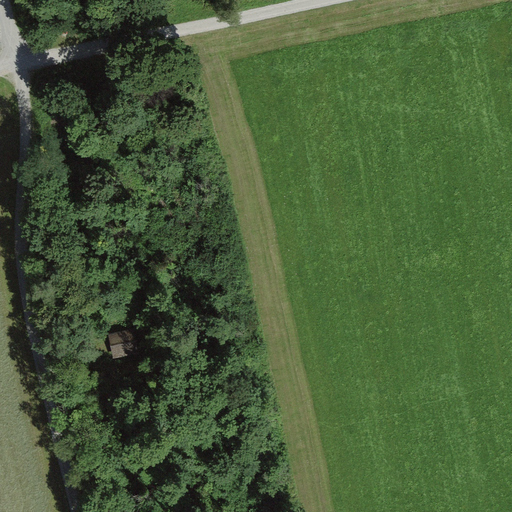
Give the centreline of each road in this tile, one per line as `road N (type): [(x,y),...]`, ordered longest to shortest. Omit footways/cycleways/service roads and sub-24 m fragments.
road 1 (track): [(77,511),(29,310),(20,236),(29,121),(0,0)]
road 2 (track): [(324,0),(0,66)]
